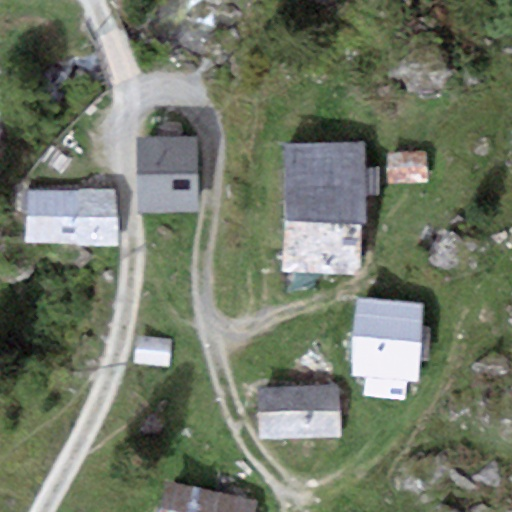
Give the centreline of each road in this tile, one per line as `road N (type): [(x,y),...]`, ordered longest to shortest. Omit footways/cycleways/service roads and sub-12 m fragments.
road 1 (track): [(95,0),(125,91),(126,327),(45,511)]
road 2 (track): [(291,511),(233,436),(200,305),(222,176),(204,92),(125,91)]
